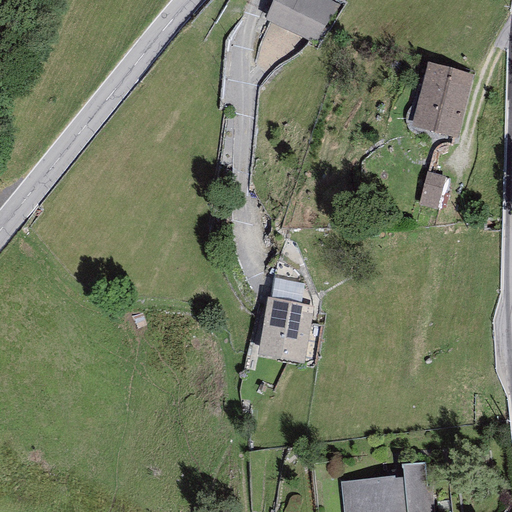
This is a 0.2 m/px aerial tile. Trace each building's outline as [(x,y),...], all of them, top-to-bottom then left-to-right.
[(275,0),(265,24),(314,45),(342,6),(327,0),(275,0)] [(473,77),(427,65),(411,129),(457,140),(473,77)] [(445,180),(427,175),(418,206),(437,211),(445,180)] [(271,302),(300,307),(303,286),(275,281),(271,302)] [(300,307),(271,302),(268,301),(258,359),(303,367),(313,309),(300,307)] [(401,479),(340,484),(342,511),(429,511),(426,466),(400,469),(401,479)]
